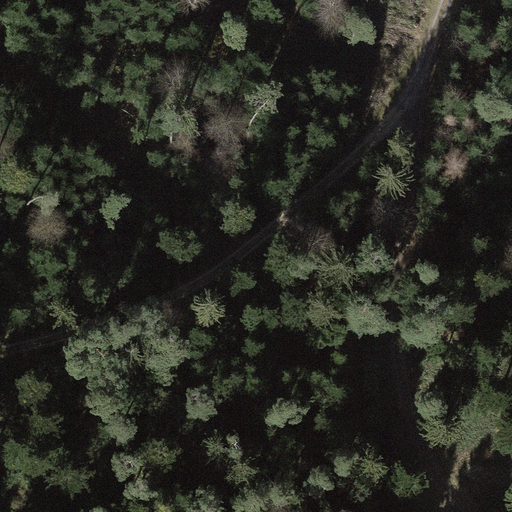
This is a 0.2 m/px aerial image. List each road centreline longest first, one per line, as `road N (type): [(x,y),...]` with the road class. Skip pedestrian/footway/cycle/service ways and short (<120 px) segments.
road 1 (track): [(451,0),(422,91),(395,352),(424,443),(460,511)]
road 2 (track): [(0,356),(182,300),(422,91)]
